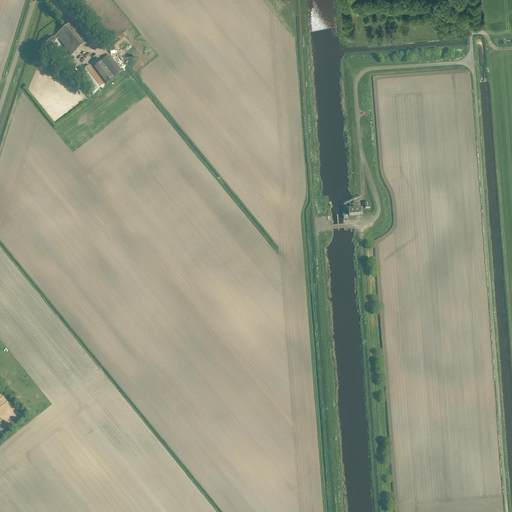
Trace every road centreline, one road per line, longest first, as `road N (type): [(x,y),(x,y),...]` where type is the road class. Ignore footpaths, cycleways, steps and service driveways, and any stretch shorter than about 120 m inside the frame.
road 1 (unclassified): [(506,511),(472,61)]
road 2 (track): [(382,511),(359,225)]
road 3 (unclassified): [(360,152),(355,86),(365,71),(472,61)]
road 4 (unclassified): [(316,221),(329,228),(377,216),(360,152)]
